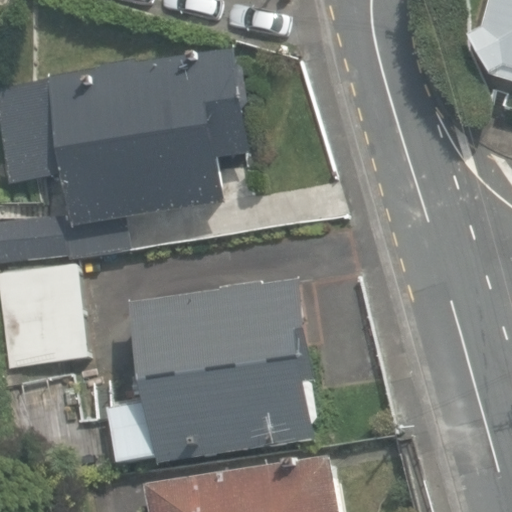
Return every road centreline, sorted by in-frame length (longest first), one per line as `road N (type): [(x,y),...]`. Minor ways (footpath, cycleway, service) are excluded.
road 1 (residential): [(434,271),(374,38),(372,0)]
road 2 (residential): [(511,511),(434,271)]
